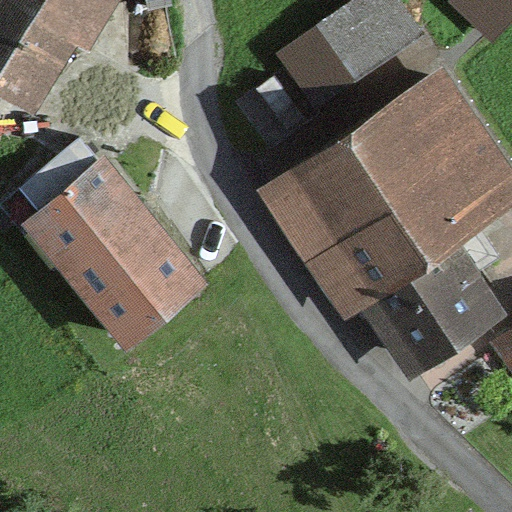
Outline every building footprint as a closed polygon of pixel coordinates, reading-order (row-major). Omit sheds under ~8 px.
[(121,0),(8,0),(0,13),(0,78),(50,111),(121,0)] [(410,0),(370,0),(284,60),(321,113),(434,35),(410,0)] [(511,0),(456,0),(452,5),(497,44),(511,27),(511,0)] [(511,120),(470,59),(280,188),(364,311),(383,297),(429,364),(511,308),(511,292),(471,233),(511,204),(511,120)] [(129,170),(56,226),(144,339),(217,283),(129,170)]
